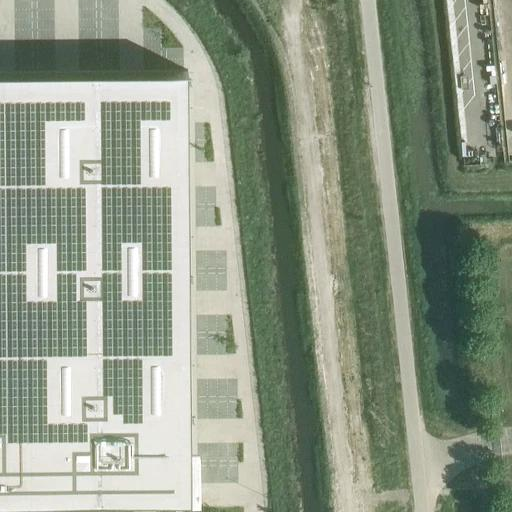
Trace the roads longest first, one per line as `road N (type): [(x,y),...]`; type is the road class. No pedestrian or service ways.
road 1 (tertiary): [(276,0),(295,59),(352,511)]
road 2 (tertiary): [(389,511),(335,49),(322,0)]
road 3 (tertiary): [(423,511),(367,0)]
